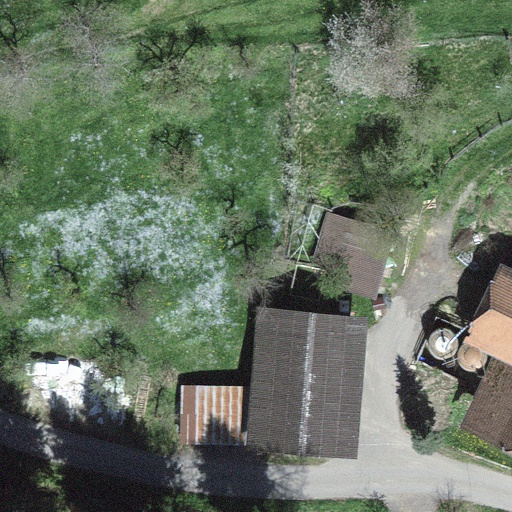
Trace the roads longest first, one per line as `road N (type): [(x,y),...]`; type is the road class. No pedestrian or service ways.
road 1 (unclassified): [(0,426),(74,454),(245,483),(400,480),(511,496)]
road 2 (track): [(511,142),(447,177),(418,261),(394,421),(409,511)]
